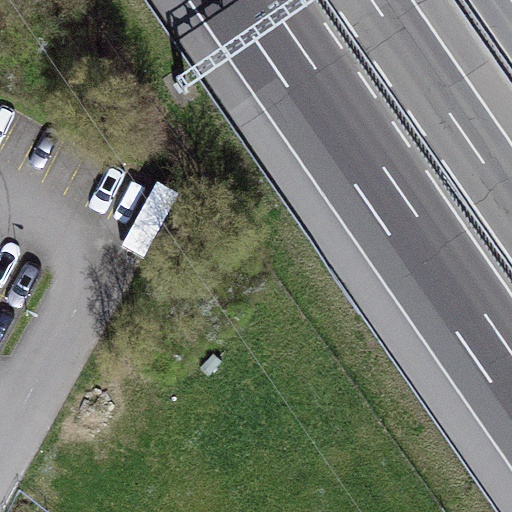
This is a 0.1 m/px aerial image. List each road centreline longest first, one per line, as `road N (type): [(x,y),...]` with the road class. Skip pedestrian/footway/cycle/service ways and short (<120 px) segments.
road 1 (motorway): [(249,0),(511,383)]
road 2 (unclassified): [(0,448),(121,229)]
road 3 (motorway): [(511,204),(371,0)]
road 4 (unknown): [(62,335),(68,252),(0,197)]
